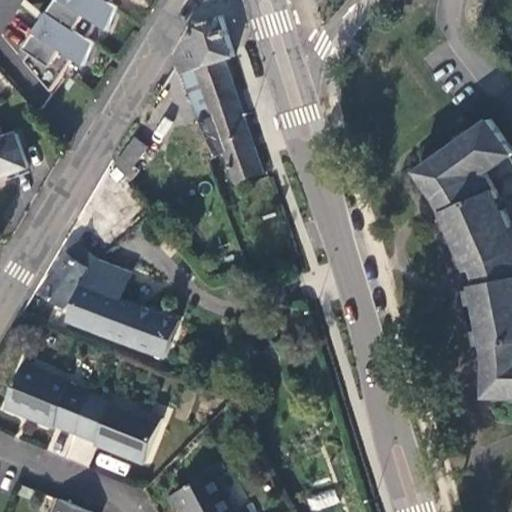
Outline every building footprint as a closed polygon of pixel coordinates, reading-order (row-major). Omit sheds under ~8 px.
[(25,65),(51,95),(74,60),(86,68),(94,46),(87,41),(97,26),(109,33),(118,11),(110,6),(114,0),(58,0),(24,52),(30,56),(25,65)] [(176,55),(182,75),(222,61),(233,58),(221,17),(193,26),(176,55)] [(260,175),(222,61),(182,75),(194,113),(208,108),(211,120),(199,126),(214,159),(221,157),(231,185),(260,175)] [(194,113),(199,126),(211,120),(208,108),(194,113)] [(511,159),(511,158),(511,149),(492,122),(419,173),(438,200),(442,197),(451,210),(446,213),(471,271),(477,270),(481,285),(476,286),(488,348),(495,349),(496,363),(490,365),(490,398),(511,398),(511,159)] [(199,126),(156,144),(171,178),(205,163),(214,159),(199,126)] [(19,134),(0,139),(0,176),(30,167),(19,134)] [(134,140),(115,164),(126,178),(147,149),(134,140)] [(451,210),(442,197),(438,200),(446,213),(451,210)] [(65,311),(81,287),(79,286),(89,269),(91,271),(100,258),(104,251),(82,235),(68,255),(66,254),(39,293),(65,311)] [(72,322),(166,356),(179,320),(125,299),(134,272),(100,258),(91,271),(89,269),(79,286),(81,287),(84,289),(72,322)] [(471,271),(476,286),(481,285),(477,270),(471,271)] [(56,424),(76,432),(92,393),(72,385),(72,383),(24,363),(7,403),(28,414),(28,415),(55,427),(56,424)] [(113,402),(92,393),(76,432),(97,442),(96,444),(122,454),(123,452),(145,461),(163,420),(115,400),(113,402)] [(245,511),(244,508),(236,511),(215,472),(168,496),(170,504),(177,501),(181,511),(186,508),(187,511),(245,511)] [(311,511),(338,503),(334,489),(306,497),(311,511)] [(94,511),(60,498),(54,511),(94,511)]
